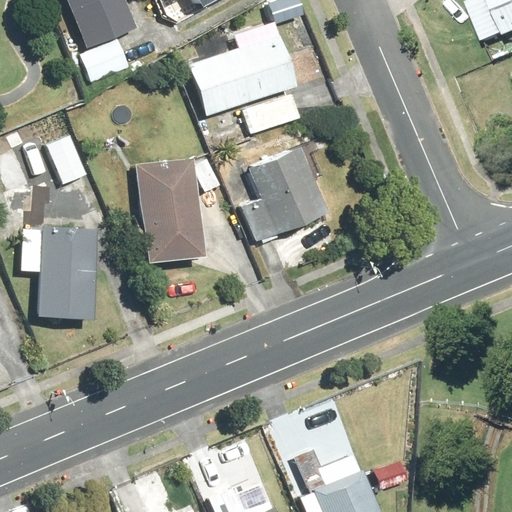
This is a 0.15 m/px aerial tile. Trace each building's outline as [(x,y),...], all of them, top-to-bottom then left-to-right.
[(115,0),(58,0),(78,48),(127,29),(115,0)] [(293,0),(261,0),(259,1),(268,24),(298,11),(293,0)] [(511,0),(489,0),(505,38),(511,35),(511,0)] [(182,63),(199,116),(289,88),(272,34),(182,63)] [(122,68),(110,39),(74,53),(86,82),(122,68)] [(289,97),(237,112),(244,136),(295,121),(289,97)] [(6,136),(0,138),(0,182),(6,195),(26,186),(29,193),(55,181),(59,187),(84,176),(65,134),(39,146),(37,140),(13,151),(6,136)] [(319,215),(291,147),(239,168),(251,199),(234,206),(249,243),(319,215)] [(184,158),(125,163),(134,265),(194,259),(184,158)] [(324,221),(272,246),(285,273),(337,248),(324,221)] [(83,323),(89,230),(31,226),(25,319),(83,323)] [(381,511),(361,462),(307,484),(318,511),(381,511)] [(280,511),(274,496),(234,511),(280,511)]
